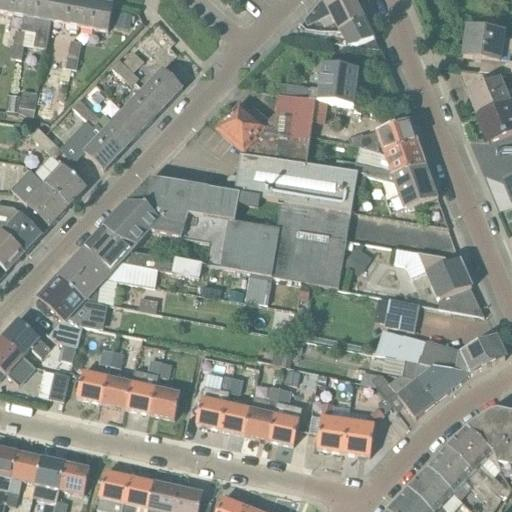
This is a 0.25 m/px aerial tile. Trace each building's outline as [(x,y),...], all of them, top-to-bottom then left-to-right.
[(0,0),(0,15),(24,20),(27,0),(0,0)] [(50,25),(51,25),(56,0),(27,0),(24,20),(21,35),(26,36),(36,38),(34,50),(46,52),(50,25)] [(56,0),(51,25),(79,30),(84,3),(67,0),(56,0)] [(339,38),(365,23),(352,0),(326,0),(323,2),(304,24),(307,30),(321,23),(325,31),(334,26),(339,36),(338,36),(339,38)] [(79,30),(108,35),(113,8),(84,3),(79,30)] [(132,17),(115,14),(113,30),(129,33),(132,17)] [(300,28),(297,31),(287,42),(288,42),(348,52),(358,51),(379,54),(374,44),(375,43),(365,23),(339,38),(338,36),(334,36),(322,36),(307,34),(306,34),(300,28)] [(511,78),(511,64),(510,65),(510,64),(502,63),(504,54),(505,54),(505,58),(511,58),(511,42),(506,41),(506,36),(467,31),(463,60),(488,63),(487,76),(511,78)] [(13,48),(24,50),(26,36),(21,35),(16,34),(13,48)] [(69,59),(79,60),(82,46),(71,44),(69,59)] [(24,50),(13,48),(11,62),(21,64),(24,50)] [(79,60),(69,59),(66,72),(70,72),(77,74),(79,60)] [(112,70),(122,80),(130,72),(119,62),(112,70)] [(283,100),(315,105),(315,106),(354,111),(358,74),(322,69),(319,95),(312,94),(312,93),(285,89),(283,100)] [(68,85),(70,72),(66,72),(60,71),(58,83),(68,85)] [(134,76),(130,72),(122,80),(132,90),(140,82),(134,76)] [(143,94),(163,113),(183,92),(163,73),(143,94)] [(511,105),(511,78),(487,76),(458,74),(476,119),(510,105),(511,105)] [(123,114),(143,133),(163,113),(143,94),(123,114)] [(22,95),(20,111),(36,113),(37,102),(39,97),(22,95)] [(315,105),(283,100),(279,99),(277,116),(267,126),(254,114),(250,118),(240,109),(217,134),(243,156),(240,159),(240,160),(306,170),(306,168),(307,168),(315,106),(315,105)] [(73,111),(83,121),(91,113),(81,103),(73,111)] [(488,146),(511,136),(511,105),(510,105),(476,119),(488,146)] [(97,128),(97,127),(101,123),(91,113),(83,121),(87,125),(93,130),(96,127),(97,128)] [(104,135),(124,154),(143,133),(123,114),(104,135)] [(93,130),(87,125),(60,152),(62,155),(74,167),(84,157),(97,169),(104,175),(124,154),(104,135),(97,128),(96,127),(93,130)] [(386,158),(418,148),(410,125),(364,141),(363,138),(349,142),(351,148),(361,152),(367,150),(386,158)] [(55,163),(62,155),(60,152),(45,138),(39,132),(31,140),(50,159),(55,163)] [(390,186),(428,177),(418,148),(386,158),(367,150),(361,152),(383,158),(389,173),(345,163),(344,176),(358,178),(363,179),(367,180),(383,184),(390,186)] [(43,187),(69,211),(87,192),(61,168),(60,169),(55,163),(50,159),(32,178),(42,187),(43,187)] [(344,176),(306,170),(240,160),(235,197),(261,201),(283,205),(352,216),(356,189),(358,178),(344,176)] [(11,195),(26,209),(50,231),(69,211),(43,187),(42,187),(32,178),(30,176),(11,195)] [(389,204),(394,219),(438,203),(428,177),(390,186),(383,184),(390,204),(389,204)] [(358,178),(356,189),(365,191),(367,180),(363,179),(358,178)] [(283,207),(281,207),(277,232),(238,225),(238,226),(236,226),(239,208),(259,212),(261,201),(235,197),(209,193),(209,192),(173,186),(151,183),(151,182),(126,208),(104,232),(118,244),(136,249),(148,237),(210,248),(206,268),(269,280),(273,281),(339,292),(352,216),(283,205),(283,207)] [(0,235),(2,236),(25,258),(42,239),(12,210),(11,211),(0,208),(0,235)] [(175,278),(200,283),(203,268),(148,257),(132,254),(136,249),(118,244),(104,232),(79,259),(109,283),(119,272),(120,271),(123,267),(175,277),(175,278)] [(0,283),(25,258),(2,236),(0,235),(0,283)] [(343,269),(360,280),(372,261),(356,250),(343,269)] [(484,320),(471,292),(472,292),(460,264),(448,269),(445,262),(418,257),(426,277),(425,277),(437,305),(439,304),(439,312),(484,320)] [(88,306),(109,283),(79,259),(58,281),(88,306)] [(268,283),(250,280),(246,305),(264,309),(268,283)] [(102,308),(88,306),(58,281),(38,302),(39,303),(37,306),(37,311),(48,321),(54,321),(56,318),(62,324),(48,339),(56,346),(79,351),(83,331),(102,308)] [(309,289),(301,288),(300,300),(307,301),(309,289)] [(241,305),(243,296),(230,294),(228,303),(241,305)] [(413,333),(417,307),(392,303),(387,329),(413,333)] [(155,310),(141,307),(140,314),(153,317),(155,310)] [(42,362),(51,352),(19,324),(2,342),(24,361),(31,353),(42,362)] [(433,371),(472,378),(505,363),(506,361),(497,341),(466,356),(427,345),(404,339),(383,333),(375,359),(396,363),(420,368),(433,371)] [(34,370),(24,361),(2,342),(0,344),(0,373),(6,379),(18,389),(34,370)] [(292,342),(291,344),(289,356),(300,358),(302,345),(292,342)] [(110,370),(114,355),(103,352),(99,367),(110,370)] [(114,355),(110,370),(121,372),(125,357),(114,355)] [(284,370),(286,358),(273,356),(271,367),(284,370)] [(150,418),(156,390),(158,381),(161,366),(150,363),(147,377),(135,374),(132,385),(126,413),(150,418)] [(417,383),(437,406),(471,379),(472,378),(433,371),(420,368),(396,363),(396,364),(405,365),(402,379),(401,379),(400,380),(417,383)] [(161,366),(158,381),(169,383),(173,368),(161,366)] [(102,408),(108,379),(97,377),(83,374),(77,402),(102,408)] [(300,377),(288,374),(285,386),(297,389),(300,377)] [(360,388),(378,392),(397,416),(405,410),(415,423),(437,406),(417,383),(400,380),(390,388),(383,380),(362,375),(360,388)] [(49,401),(54,379),(43,376),(38,399),(49,401)] [(49,401),(48,403),(64,406),(70,381),(54,377),(54,379),(49,401)] [(108,379),(102,408),(126,413),(132,385),(108,379)] [(205,390),(196,429),(220,434),(226,406),(228,397),(232,382),(222,379),(219,393),(205,390)] [(330,382),(319,381),(319,389),(329,390),(330,382)] [(243,384),(232,382),(228,397),(239,400),(243,384)] [(181,396),(156,390),(150,418),(174,424),(181,396)] [(245,440),(269,445),(275,419),(281,392),(270,390),(267,401),(264,400),(264,403),(255,400),(252,412),(251,411),(245,440)] [(281,392),(275,419),(269,445),(293,450),(302,412),(289,409),(292,394),(281,392)] [(251,411),(226,406),(220,434),(245,440),(251,411)] [(317,454),(343,457),(348,424),(332,422),(334,408),(323,407),(317,454)] [(348,424),(343,457),(370,461),(375,429),(384,419),(377,412),(363,426),(348,424)] [(511,418),(497,415),(490,417),(468,432),(493,456),(493,458),(500,474),(511,476),(511,418)] [(504,491),(482,470),(493,458),(493,456),(468,432),(467,433),(448,453),(497,499),(504,491)] [(0,480),(11,483),(17,457),(0,452),(0,480)] [(496,511),(502,503),(497,499),(448,453),(428,473),(455,498),(461,504),(472,492),(478,499),(486,505),(484,508),(489,511),(496,511)] [(11,483),(36,488),(41,462),(17,457),(11,483)] [(55,511),(57,504),(59,494),(65,467),(41,462),(36,488),(49,491),(47,503),(46,503),(43,511),(55,511)] [(59,494),(84,499),(90,473),(65,467),(59,494)] [(445,511),(443,510),(454,499),(455,498),(428,473),(409,494),(427,511),(445,511)] [(123,511),(124,508),(130,482),(105,476),(97,511),(123,511)] [(148,511),(154,487),(130,482),(124,508),(142,511),(148,511)] [(173,511),(178,492),(154,487),(148,511),(173,511)] [(0,506),(5,508),(6,508),(9,494),(0,491),(0,506)] [(199,511),(203,498),(178,492),(173,511),(199,511)] [(9,494),(6,508),(17,510),(20,496),(9,494)] [(427,511),(409,494),(391,511),(427,511)] [(218,511),(245,511),(246,511),(223,502),(218,511)]
